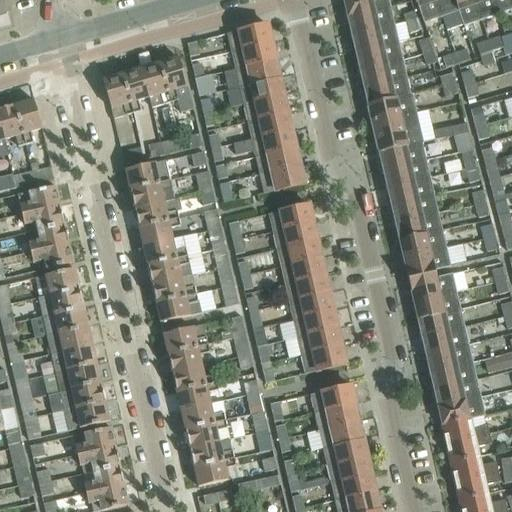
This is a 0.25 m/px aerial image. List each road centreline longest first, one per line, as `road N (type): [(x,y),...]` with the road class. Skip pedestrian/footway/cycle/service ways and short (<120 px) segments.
road 1 (residential): [(411,511),(385,402),(393,365),(351,186),(322,139),(294,0)]
road 2 (residential): [(167,511),(57,40)]
road 3 (tertiary): [(57,40),(198,0)]
